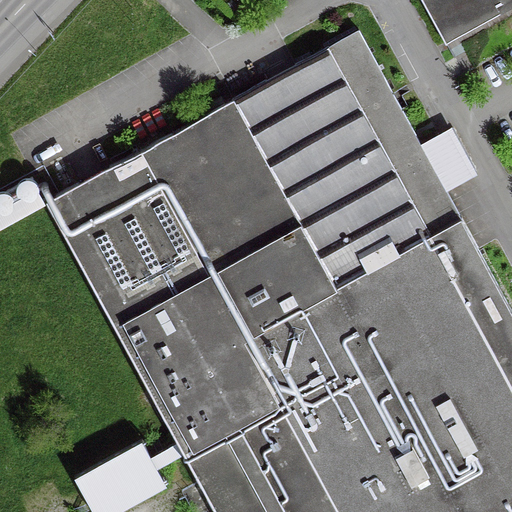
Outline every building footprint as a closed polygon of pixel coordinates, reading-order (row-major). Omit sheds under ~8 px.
[(419,0),(440,37),(507,0),(419,0)] [(425,155),(356,29),(139,148),(241,334),(459,217),(437,177),(428,182),(416,160),(425,155)] [(340,511),(241,334),(139,148),(44,200),(178,439),(184,450),(218,511),(340,511)] [(511,511),(511,313),(459,217),(241,334),(340,511),(511,511)] [(72,475),(92,511),(111,511),(164,483),(155,467),(184,450),(178,439),(149,455),(139,438),(72,475)]
